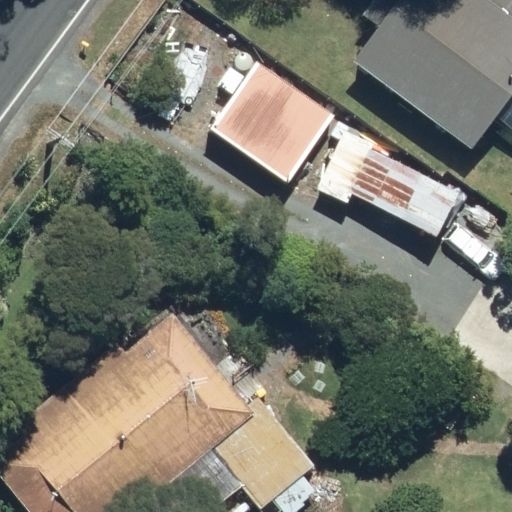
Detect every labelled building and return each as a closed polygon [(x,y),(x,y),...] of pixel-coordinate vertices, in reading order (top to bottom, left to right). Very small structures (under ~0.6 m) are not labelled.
[(377,34),(351,69),(471,158),(497,123),(511,134),(511,9),(504,20),(476,0),(404,0),(403,1),(402,0),(377,0),(362,21),(377,34)] [(330,116),(259,65),(207,137),(278,188),(330,116)] [(452,188),(339,126),(312,174),(424,237),(452,188)] [(486,191),(511,209),(511,165),(506,161),(486,191)] [(30,438),(0,462),(0,486),(21,511),(143,511),(210,456),(256,511),(263,511),(314,471),(260,405),(249,414),(173,321),(124,362),(115,351),(22,428),(30,438)]
